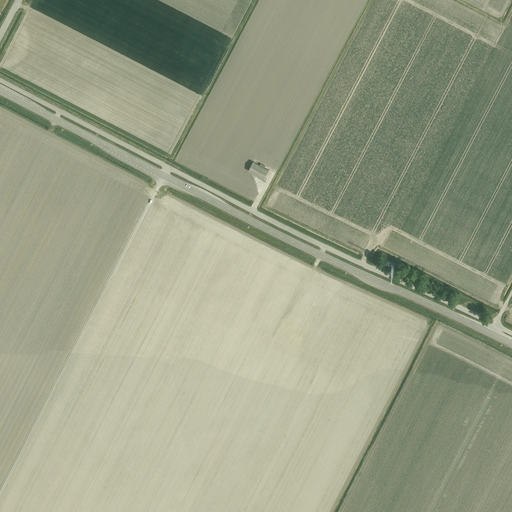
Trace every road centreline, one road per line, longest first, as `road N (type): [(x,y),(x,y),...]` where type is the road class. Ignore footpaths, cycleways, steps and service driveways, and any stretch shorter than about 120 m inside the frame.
road 1 (tertiary): [(511,344),(50,116)]
road 2 (unclassified): [(511,333),(55,109)]
road 3 (track): [(0,492),(168,167)]
